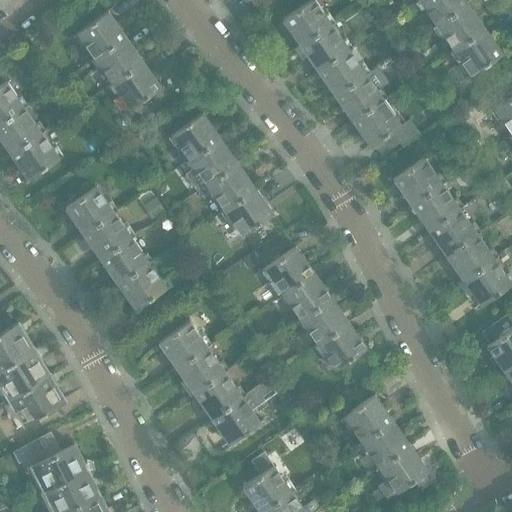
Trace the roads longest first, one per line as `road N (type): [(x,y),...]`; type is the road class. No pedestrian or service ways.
road 1 (residential): [(490,491),(340,201),(295,135),(179,0)]
road 2 (residential): [(173,511),(93,360),(0,230)]
